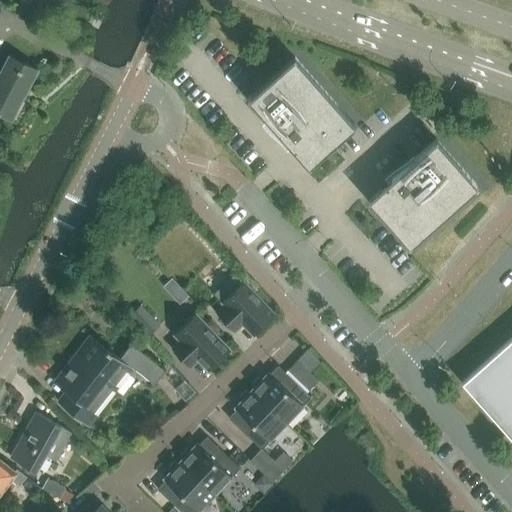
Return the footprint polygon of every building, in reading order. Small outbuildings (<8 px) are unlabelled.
[(11,54),(0,74),(0,114),(11,120),(38,69),(11,54)] [(353,124),(295,58),(250,97),(250,96),(247,98),(287,143),(308,166),(331,146),(332,146),(356,125),(354,123),(353,124)] [(411,244),(477,186),(438,141),(436,138),(391,178),(381,189),(369,199),(389,223),(388,223),(409,247),(411,245),(411,244)] [(184,207),(173,217),(180,223),(190,213),(184,207)] [(254,290),(252,291),(235,274),(215,293),(226,304),(217,313),(231,328),(240,319),(254,334),(275,315),(260,300),(261,298),(254,290)] [(130,316),(149,336),(160,325),(141,305),(130,316)] [(210,325),(208,328),(195,314),(174,333),(181,341),(172,349),(187,364),(196,355),(209,370),(230,351),(216,336),(218,334),(210,325)] [(511,337),(462,382),(511,438),(511,337)] [(69,365),(56,381),(68,390),(60,400),(87,422),(114,389),(111,386),(127,366),(130,369),(132,366),(155,383),(165,369),(132,342),(119,359),(111,352),(112,350),(107,347),(106,348),(96,341),(74,369),(69,365)] [(297,358),(284,371),(295,382),(306,391),(314,383),(304,373),(308,369),(310,371),(320,360),(307,347),(297,358)] [(259,376),(252,384),(255,387),(252,390),(286,423),(311,397),(306,391),(295,382),(284,371),(278,365),(270,374),(268,372),(262,379),(259,376)] [(185,380),(175,389),(185,401),(196,391),(185,380)] [(262,449),(286,423),(252,390),(249,393),(246,390),(239,398),(242,401),(235,407),(237,409),(229,417),(262,449)] [(36,412),(10,457),(37,472),(47,455),(56,460),(71,432),(36,412)] [(191,450),(188,447),(180,455),(183,458),(181,461),(215,494),(240,468),(207,436),(199,445),(197,443),(191,450)] [(267,453),(255,465),(274,483),(294,463),(286,456),(278,464),(267,453)] [(0,488),(9,479),(17,485),(25,477),(16,470),(13,472),(0,461),(0,488)] [(182,511),(197,511),(215,494),(181,461),(178,464),(175,461),(167,469),(170,472),(164,478),(165,480),(157,488),(182,511)] [(263,475),(258,480),(258,489),(263,494),(272,484),(263,475)] [(77,494),(49,478),(43,489),(69,503),(77,494)]
